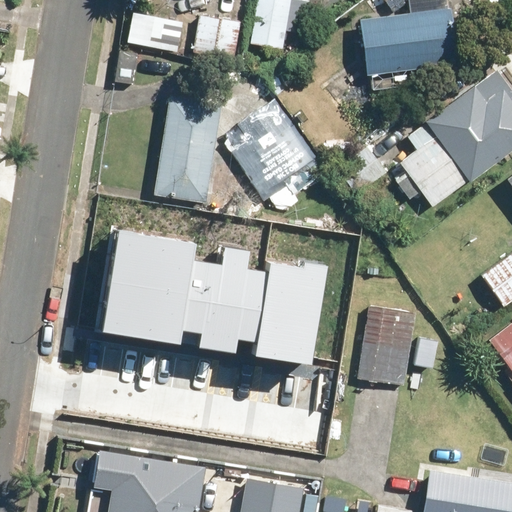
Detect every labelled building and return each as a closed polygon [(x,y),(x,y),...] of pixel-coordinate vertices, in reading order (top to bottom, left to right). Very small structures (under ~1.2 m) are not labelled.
[(286,0),(256,0),(250,44),(279,49),(286,0)] [(409,0),(366,0),(364,2),(372,14),(384,6),(389,13),(409,0)] [(510,5),(506,0),(486,0),(472,10),(483,24),(510,5)] [(364,25),(369,71),(451,61),(446,15),(364,25)] [(187,51),(191,22),(170,19),(166,48),(187,51)] [(237,25),(201,20),(196,53),(231,58),(237,25)] [(394,150),(431,202),(511,145),(511,116),(488,84),(394,150)] [(157,193),(204,200),(218,109),(171,102),(157,193)] [(275,182),(308,160),(286,128),(254,149),(275,182)] [(356,192),(379,174),(362,153),(339,171),(356,192)] [(117,226),(100,325),(305,362),(323,260),(299,256),(298,264),(262,257),(261,265),(242,262),(246,241),(218,236),(213,262),(188,258),(192,239),(117,226)] [(502,303),(511,295),(511,256),(483,279),(502,303)] [(373,314),(363,374),(400,381),(410,321),(373,314)] [(511,327),(496,339),(511,360),(511,327)] [(275,381),(229,372),(218,437),(264,445),(275,381)] [(112,482),(107,511),(198,511),(207,463),(102,445),(96,480),(112,482)] [(511,479),(424,464),(415,511),(507,511),(511,484),(511,479)] [(247,473),(240,511),(295,511),(301,483),(247,473)]
